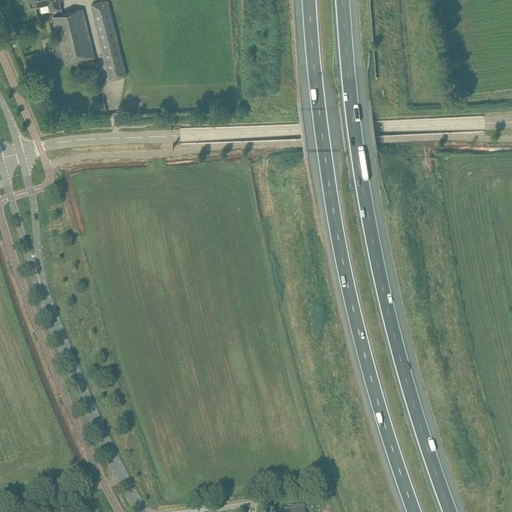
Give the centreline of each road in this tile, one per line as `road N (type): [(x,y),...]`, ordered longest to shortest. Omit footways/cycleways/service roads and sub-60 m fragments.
road 1 (motorway): [(450,511),(386,302),(356,152),(345,0)]
road 2 (motorway): [(308,0),(318,112),(352,303),(414,511)]
road 3 (unclassified): [(21,156),(71,141),(374,128)]
road 4 (tertiary): [(141,511),(81,394),(39,277)]
road 5 (unclassified): [(511,122),(374,128)]
road 6 (tertiary): [(39,277),(21,156)]
road 7 (tertiary): [(0,162),(39,277)]
